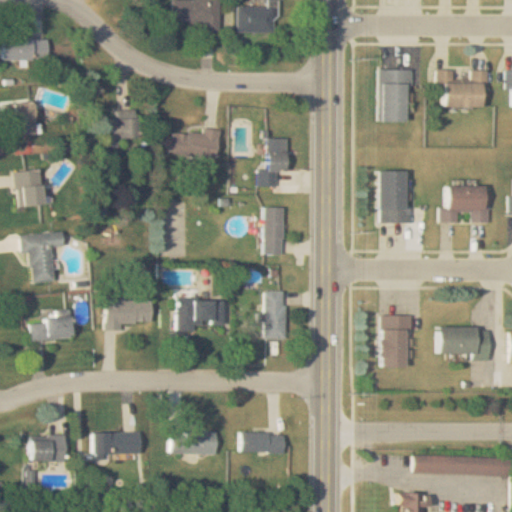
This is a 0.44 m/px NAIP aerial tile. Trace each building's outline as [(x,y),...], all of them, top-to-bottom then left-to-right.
[(214,0),(166,0),(166,26),(214,27),(214,0)] [(268,32),(268,6),(232,6),(232,32),(268,32)] [(42,36),(0,36),(0,59),(42,59),(42,36)] [(376,121),(401,121),(401,86),(409,86),(409,68),(376,68),(376,121)] [(484,69),(467,69),(467,79),(451,79),(451,69),(433,69),(434,106),(478,105),(478,89),(484,89),(484,69)] [(511,106),(511,69),(503,69),(504,106),(511,106)] [(3,123),(8,123),(9,136),(31,134),(28,100),(1,103),(3,123)] [(113,138),(133,138),(132,117),(99,117),(99,147),(113,146),(113,138)] [(209,162),(215,130),(199,127),(197,135),(168,129),(163,154),(209,162)] [(274,185),(274,172),(283,172),(283,137),(259,137),(259,185),(274,185)] [(37,205),(35,169),(10,171),(12,206),(37,205)] [(374,222),(403,222),(402,170),(373,170),(374,222)] [(439,185),(439,221),(456,221),(456,211),(467,211),(467,221),(483,221),(484,185),(439,185)] [(259,207),(259,254),(278,254),(278,207),(259,207)] [(15,235),(16,253),(25,253),(27,284),(50,282),(47,247),(58,246),(57,232),(15,235)] [(282,338),(282,293),(261,293),(261,338),(282,338)] [(191,331),(191,324),(220,325),(221,299),(172,298),(171,331),(191,331)] [(99,299),(99,328),(147,328),(147,300),(99,299)] [(66,338),(64,310),(50,310),(50,316),(37,317),(37,323),(25,323),(26,340),(66,338)] [(375,315),(375,366),(403,366),(403,315),(375,315)] [(432,353),(467,353),(467,361),(486,361),(486,327),(432,327),(432,353)] [(166,431),(166,453),(213,453),(214,431),(166,431)] [(135,455),(135,432),(86,432),(86,455),(135,455)] [(236,432),(236,451),(280,451),(280,432),(236,432)] [(60,437),(22,437),(22,460),(60,461),(60,437)] [(409,473),(508,476),(508,458),(410,455),(409,473)] [(418,511),(418,492),(393,492),(392,511),(418,511)]
